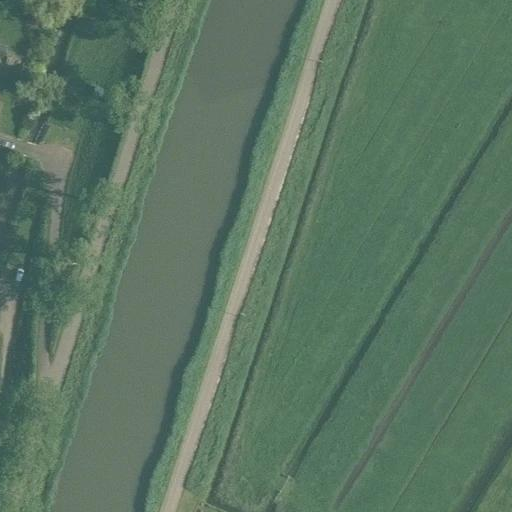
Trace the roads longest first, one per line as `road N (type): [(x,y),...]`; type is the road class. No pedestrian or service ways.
road 1 (unclassified): [(172,511),(338,0)]
road 2 (unclassified): [(13,511),(179,0)]
